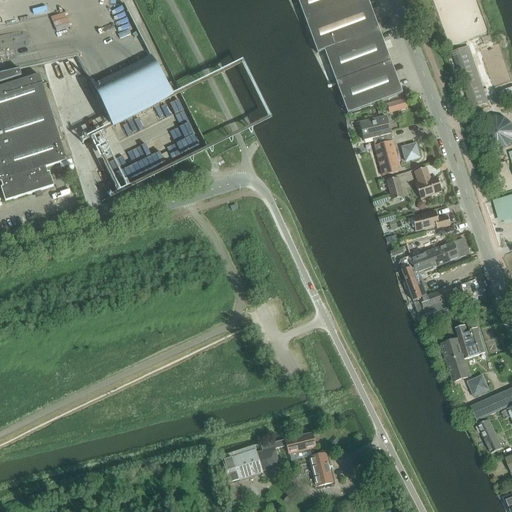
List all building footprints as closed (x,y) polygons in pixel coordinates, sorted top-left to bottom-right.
[(367,0),(297,0),(317,54),(324,52),(347,114),(402,94),(367,0)] [(466,48),(452,53),(471,109),(486,104),(466,48)] [(152,110),(151,109),(160,104),(160,106),(161,105),(160,104),(168,100),(169,101),(170,101),(169,100),(170,99),(146,51),(145,52),(149,60),(96,87),(92,79),(90,80),(114,127),(115,127),(115,128),(116,128),(115,126),(124,122),(124,123),(125,123),(124,122),(133,118),(133,119),(134,119),(133,117),(142,113),(142,115),(143,114),(142,113),(151,109),(151,110),(152,110)] [(0,83),(21,77),(19,70),(18,70),(18,69),(10,72),(0,74),(0,83)] [(47,174),(45,169),(66,162),(39,76),(0,87),(0,182),(1,183),(2,188),(0,189),(5,203),(53,187),(49,173),(47,174)] [(511,87),(498,93),(502,104),(511,100),(511,87)] [(404,100),(387,105),(390,114),(407,109),(404,100)] [(490,117),(485,120),(482,124),(480,129),(479,135),(480,140),(483,145),(487,148),(492,150),(498,151),(504,149),(509,146),(511,141),(511,125),(511,124),(507,119),(502,117),(496,116),(490,117)] [(386,117),(359,124),(364,142),(373,140),(382,177),(401,172),(391,135),(386,117)] [(416,145),(402,149),(406,162),(419,158),(416,145)] [(493,153),(488,154),(491,165),(496,164),(493,153)] [(72,165),(71,160),(66,162),(59,164),(61,169),(67,167),(72,165)] [(426,168),(414,173),(417,184),(415,185),(420,201),(442,193),(436,177),(430,179),(426,168)] [(390,197),(391,201),(403,198),(398,179),(387,182),(390,197)] [(496,206),(499,205),(504,221),(511,218),(511,195),(495,201),(496,206)] [(435,212),(411,218),(415,233),(436,228),(436,230),(437,230),(450,227),(447,217),(437,220),(435,212)] [(466,256),(469,255),(463,239),(457,242),(404,262),(401,267),(403,271),(410,269),(413,277),(466,256)] [(403,271),(401,272),(405,282),(403,285),(406,291),(409,292),(413,302),(419,300),(423,310),(425,317),(433,314),(465,302),(462,294),(454,297),(451,288),(426,297),(422,287),(417,288),(413,277),(410,269),(403,271)] [(476,280),(460,286),(460,288),(462,294),(465,302),(466,302),(482,296),(476,280)] [(455,329),(459,340),(466,361),(486,354),(478,329),(467,332),(465,326),(455,329)] [(441,345),(443,351),(440,352),(443,360),(446,359),(453,383),(471,377),(466,361),(459,340),(441,345)] [(469,382),(475,397),(490,391),(484,376),(469,382)] [(511,389),(471,408),(477,422),(487,417),(511,406),(511,389)] [(511,408),(502,413),(505,421),(511,418),(511,421),(511,408)] [(476,423),(478,428),(477,428),(479,434),(481,433),(491,455),(503,449),(487,417),(477,422),(476,423)] [(263,452),(256,454),(262,472),(279,467),(275,450),(286,447),(288,455),(289,455),(291,462),(309,458),(317,488),(332,484),(325,454),(315,457),(313,449),(315,448),(312,434),(285,441),(262,446),(263,452)] [(255,451),(222,462),(229,484),(262,473),(255,451)] [(244,503),(236,506),(237,511),(239,511),(247,510),(244,503)]
